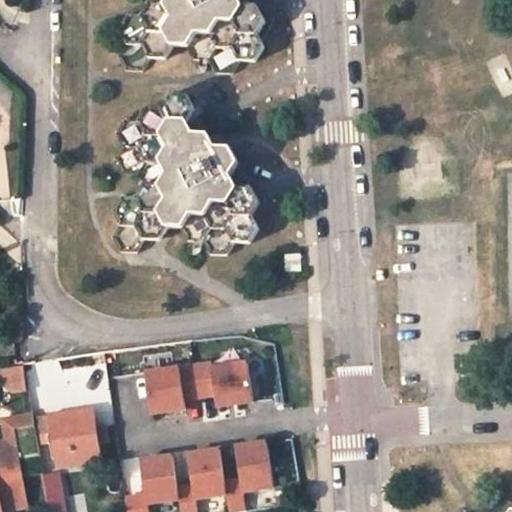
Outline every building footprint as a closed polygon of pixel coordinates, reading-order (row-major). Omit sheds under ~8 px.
[(146,0),(150,6),(143,17),(127,17),(120,30),(126,43),(118,56),(126,71),(141,71),(149,59),(163,59),(172,46),(188,46),(196,61),(209,61),(216,73),(233,74),(241,61),(256,61),(265,47),(258,34),(266,21),(259,7),(244,7),(240,0),(146,0)] [(171,96),(163,109),(147,109),(140,120),(125,121),(116,134),(124,147),(116,160),(123,174),(139,174),(145,186),(138,198),(122,198),(114,211),(121,225),(114,237),(121,252),(137,252),(144,240),(160,241),(167,229),(183,229),(189,242),(204,242),(210,254),(229,254),(236,243),(251,243),(260,228),(253,215),(260,202),(253,189),(239,189),(231,175),(239,163),(232,149),(217,149),(209,135),(194,135),(188,121),(195,109),(188,96),(171,96)] [(196,364),(201,396),(217,394),(219,406),(255,401),(249,362),(213,368),(212,361),(196,364)] [(21,364),(0,366),(0,381),(11,380),(13,392),(25,390),(21,364)] [(146,372),(153,414),(187,408),(186,399),(201,397),(201,396),(196,364),(146,372)] [(51,416),(54,438),(59,467),(101,461),(93,410),(51,416)] [(0,511),(2,511),(2,508),(27,502),(19,458),(39,454),(37,440),(33,418),(32,412),(12,416),(8,424),(11,439),(0,441),(0,511)] [(33,418),(37,440),(54,438),(51,416),(33,418)] [(242,511),(249,511),(245,490),(276,485),(269,441),(238,446),(243,479),(227,482),(229,493),(231,511),(242,511)] [(200,511),(198,497),(229,493),(227,482),(222,448),(190,453),(195,485),(179,487),(181,500),(183,511),(200,511)] [(150,511),(149,505),(181,500),(179,487),(175,456),(142,460),(147,495),(128,498),(129,511),(150,511)] [(64,511),(63,503),(55,458),(40,460),(49,511),(64,511)] [(87,511),(86,500),(63,503),(64,511),(87,511)]
